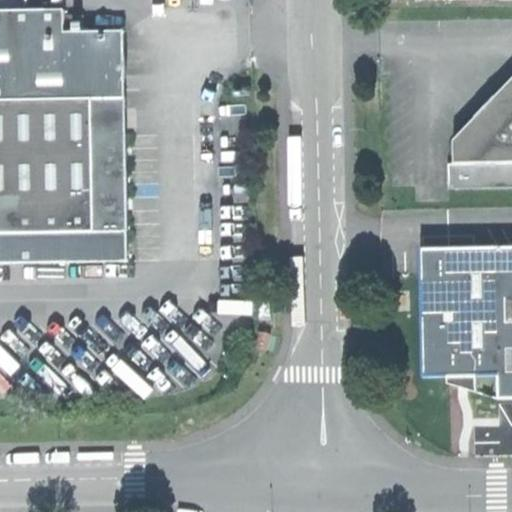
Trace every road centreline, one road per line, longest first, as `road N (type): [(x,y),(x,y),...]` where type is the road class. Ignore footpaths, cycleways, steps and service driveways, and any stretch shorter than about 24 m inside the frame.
road 1 (unclassified): [(316,0),(328,487)]
road 2 (unclassified): [(328,487),(0,479)]
road 3 (unknown): [(317,32),(438,55),(511,51)]
road 4 (unclassified): [(511,496),(328,487)]
